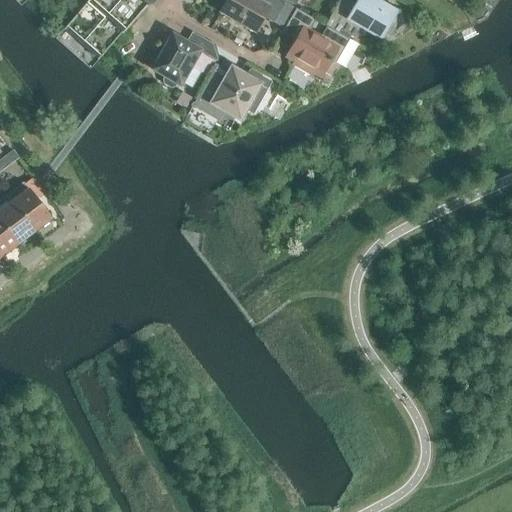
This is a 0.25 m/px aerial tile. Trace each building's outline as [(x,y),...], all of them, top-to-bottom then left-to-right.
[(87,0),(64,28),(98,58),(123,30),(106,15),(88,0),(87,0)] [(88,0),(106,15),(118,0),(88,0)] [(146,0),(118,0),(106,15),(123,30),(124,30),(148,2),(146,0)] [(284,2),(280,0),(256,0),(257,0),(255,0),(225,0),(219,12),(254,32),(263,16),(273,22),(284,2)] [(353,37),(359,27),(380,39),(396,11),(376,0),(356,0),(355,3),(349,0),(338,0),(324,25),(325,26),(337,33),(339,29),(353,37)] [(348,39),(337,33),(325,26),(319,37),(306,29),(312,18),(295,9),(283,29),(297,37),(287,55),(294,59),(293,61),(294,63),(309,72),(312,71),(313,70),(321,74),(327,64),(335,62),(348,39)] [(171,35),(151,69),(164,76),(162,80),(163,84),(170,87),(174,86),(176,83),(179,85),(199,51),(216,61),(212,44),(191,32),(185,43),(171,35)] [(233,70),(227,80),(212,72),(211,71),(192,105),(193,105),(206,113),(217,119),(222,110),(238,119),(244,108),(251,112),(268,83),(249,71),(246,77),(233,70)] [(5,196),(10,202),(33,232),(50,219),(22,183),(5,196)] [(0,199),(0,222),(17,245),(33,232),(10,202),(5,196),(0,199)] [(0,256),(1,257),(17,245),(0,222),(0,256)]
